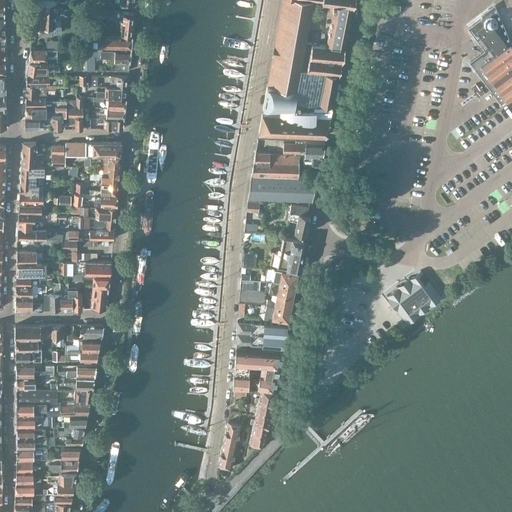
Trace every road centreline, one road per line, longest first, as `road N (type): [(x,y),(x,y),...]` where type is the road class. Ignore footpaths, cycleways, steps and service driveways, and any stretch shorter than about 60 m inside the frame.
road 1 (residential): [(221,495),(213,466),(239,194),(274,0)]
road 2 (residential): [(312,240),(274,434),(221,495)]
road 3 (residential): [(73,511),(111,315)]
road 4 (residential): [(7,317),(7,511)]
road 5 (residential): [(111,315),(132,135)]
road 6 (residential): [(332,139),(360,0)]
road 7 (residential): [(132,135),(139,0)]
road 8 (residential): [(14,135),(17,0)]
